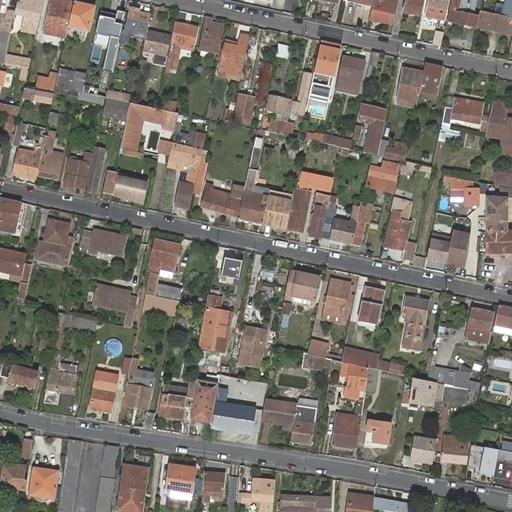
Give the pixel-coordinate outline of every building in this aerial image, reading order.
[(43,0),(25,0),(25,4),(18,2),(16,9),(15,15),(25,17),(22,28),(36,31),(43,0)] [(69,27),(74,5),(52,0),(45,33),(67,38),(69,27)] [(374,0),(374,2),(375,2),(372,20),(392,24),(396,2),(389,0),(374,0)] [(407,0),(404,13),(421,17),(424,0),(407,0)] [(429,0),(425,17),(444,21),(448,0),(429,0)] [(461,0),(452,0),(448,22),(477,28),(479,17),(474,16),(476,7),(471,6),(470,8),(460,6),(461,0)] [(471,0),(461,0),(460,6),(470,8),(471,6),(471,0)] [(496,17),(480,13),(479,17),(477,28),(511,36),(511,33),(511,0),(506,0),(502,18),(496,17)] [(97,10),(74,5),(69,27),(92,32),(97,10)] [(1,21),(0,25),(0,30),(11,32),(15,15),(16,9),(9,8),(6,22),(1,21)] [(140,11),(129,8),(124,33),(121,33),(119,44),(128,46),(130,35),(146,38),(147,31),(151,15),(139,13),(140,11)] [(99,16),(95,34),(102,35),(100,42),(110,44),(112,35),(117,36),(121,21),(99,16)] [(213,19),(205,17),(205,23),(200,51),(219,54),(224,27),(212,24),(213,19)] [(177,24),(168,67),(175,69),(180,48),(193,51),(195,44),(198,28),(177,24)] [(0,30),(0,62),(4,64),(6,55),(11,32),(0,30)] [(171,37),(147,31),(146,38),(143,51),(156,54),(153,64),(165,66),(171,37)] [(226,78),(240,81),(250,35),(241,33),(238,48),(223,44),(217,73),(227,74),(226,78)] [(435,35),(432,46),(439,47),(441,36),(435,35)] [(339,57),(342,47),(321,42),(315,71),(322,72),(325,73),(335,76),(339,57)] [(289,47),(279,45),(276,57),(286,59),(289,47)] [(372,54),(369,66),(376,68),(379,55),(372,54)] [(16,57),(6,55),(4,64),(14,66),(16,57)] [(30,60),(16,57),(14,66),(22,68),(28,69),(30,60)] [(359,90),(365,63),(344,58),(338,85),(337,92),(357,96),(359,90)] [(141,61),(138,75),(143,76),(147,63),(141,61)] [(265,105),(274,66),(264,64),(256,102),(265,105)] [(436,97),(442,68),(425,65),(423,74),(419,93),(436,97)] [(28,69),(22,68),(19,81),(25,82),(28,69)] [(418,98),(419,93),(423,74),(403,70),(396,100),(398,100),(417,104),(418,98)] [(66,91),(70,73),(61,71),(57,89),(66,91)] [(81,94),(82,94),(84,86),(86,75),(76,72),(75,75),(72,92),(79,93),(81,94)] [(50,95),(54,96),(59,75),(51,73),(49,80),(38,77),(35,92),(50,95)] [(75,75),(70,73),(66,91),(72,92),(75,75)] [(290,108),(305,112),(307,106),(306,106),(312,75),(304,74),(298,104),(291,103),(290,108)] [(84,86),(82,94),(104,99),(106,99),(107,99),(108,92),(84,86)] [(48,104),(50,95),(35,92),(24,89),(22,97),(48,104)] [(108,92),(107,99),(129,104),(131,105),(133,97),(108,92)] [(419,93),(418,98),(435,101),(436,97),(419,93)] [(82,94),(81,94),(80,98),(91,101),(91,104),(103,106),(104,99),(82,94)] [(249,124),(254,98),(240,96),(235,121),(249,124)] [(274,113),(289,116),(290,108),(291,103),(292,101),(270,96),(267,111),(274,113)] [(107,99),(106,99),(103,116),(126,121),(129,104),(107,99)] [(447,99),(442,124),(450,126),(452,119),(479,124),(482,105),(454,100),(447,99)] [(165,100),(162,111),(175,114),(177,103),(165,100)] [(397,105),(416,109),(417,104),(398,100),(397,105)] [(508,104),(495,100),(491,115),(505,118),(506,115),(508,104)] [(20,107),(0,102),(0,115),(9,118),(6,132),(12,133),(16,118),(17,118),(20,107)] [(129,104),(126,121),(120,146),(137,150),(144,119),(176,126),(178,115),(175,114),(162,111),(131,105),(129,104)] [(362,117),(361,122),(371,125),(365,155),(378,157),(381,142),(384,128),(383,128),(387,112),(363,106),(360,116),(362,117)] [(227,109),(223,121),(231,123),(234,111),(227,109)] [(60,116),(50,113),(49,122),(58,125),(60,116)] [(274,113),(269,132),(283,135),(286,123),(286,122),(287,122),(289,116),(274,113)] [(511,119),(505,118),(491,115),(488,133),(504,136),(502,143),(511,145),(511,119)] [(486,134),(488,123),(483,122),(482,122),(479,132),(486,134)] [(17,123),(12,146),(18,148),(22,132),(25,133),(27,126),(17,123)] [(287,123),(284,137),(299,140),(300,134),(292,132),(294,125),(287,123)] [(436,170),(442,141),(458,144),(460,133),(449,131),(450,126),(442,124),(432,169),(436,170)] [(363,127),(356,126),(353,140),(360,142),(363,127)] [(197,133),(194,148),(202,150),(205,135),(197,133)] [(474,136),(462,134),(459,147),(472,149),(474,136)] [(324,145),(325,137),(315,135),(313,143),(324,146),(324,145)] [(325,137),(324,145),(334,147),(334,145),(338,146),(339,141),(343,142),(344,136),(338,135),(337,140),(325,137)] [(55,139),(45,136),(43,148),(37,177),(57,181),(62,155),(52,152),(55,139)] [(254,187),(257,171),(256,171),(262,141),(255,139),(245,185),(254,187)] [(171,145),(172,143),(161,141),(158,154),(169,156),(171,145)] [(389,143),(381,142),(378,157),(393,161),(395,152),(388,150),(389,143)] [(502,143),(501,150),(511,152),(511,145),(502,143)] [(395,152),(393,161),(405,163),(408,146),(396,144),(395,152)] [(202,151),(171,145),(169,156),(175,158),(174,164),(182,166),(183,159),(189,161),(186,173),(183,187),(178,186),(173,208),(189,212),(192,195),(200,162),(202,151)] [(37,177),(43,148),(35,147),(34,153),(21,149),(20,149),(20,150),(19,150),(19,151),(14,175),(36,181),(37,177)] [(103,176),(104,171),(101,170),(105,151),(94,149),(85,193),(95,195),(100,175),(103,176)] [(84,155),(83,161),(82,165),(74,163),(75,159),(70,158),(64,186),(67,186),(65,190),(72,192),(73,188),(83,190),(90,157),(84,155)] [(169,156),(166,168),(170,169),(181,172),(182,166),(174,164),(175,158),(169,156)] [(183,159),(182,166),(181,172),(186,173),(189,161),(183,159)] [(207,164),(200,162),(192,195),(201,197),(207,164)] [(367,187),(393,195),(400,168),(384,163),(381,171),(371,168),(367,187)] [(405,163),(403,163),(400,175),(411,178),(414,165),(405,163)] [(106,172),(102,194),(109,195),(114,173),(106,172)] [(118,174),(114,173),(109,195),(143,203),(147,185),(117,178),(118,174)] [(511,178),(495,176),(493,187),(511,190),(511,178)] [(311,192),(322,194),(325,180),(314,178),(311,192)] [(451,180),(451,191),(475,191),(475,184),(451,180)] [(297,183),(287,230),(302,233),(310,195),(305,194),(299,192),(301,184),(297,183)] [(237,218),(237,219),(261,225),(268,190),(254,187),(245,185),(244,188),(237,218)] [(237,218),(244,188),(233,186),(231,196),(211,191),(210,191),(208,198),(203,196),(200,208),(237,218)] [(212,187),(206,186),(203,196),(208,198),(210,191),(211,191),(212,187)] [(284,230),(292,196),(268,190),(261,225),(284,230)] [(450,207),(477,208),(477,191),(475,191),(451,191),(450,207)] [(329,207),(328,207),(326,218),(332,220),(335,210),(334,209),(336,198),(331,197),(330,204),(329,207)] [(21,204),(0,199),(0,236),(13,240),(14,233),(21,204)] [(404,251),(403,259),(413,261),(416,245),(406,243),(410,223),(406,222),(410,202),(395,199),(384,247),(404,251)] [(485,199),(485,233),(506,232),(506,222),(508,200),(485,199)] [(359,210),(351,246),(359,247),(365,222),(370,223),(374,206),(361,203),(359,210)] [(311,215),(309,225),(312,226),(309,237),(320,239),(322,228),(325,218),(326,210),(315,207),(314,216),(311,215)] [(350,224),(335,220),(333,230),(330,241),(351,246),(359,210),(354,209),(350,224)] [(332,220),(326,218),(324,228),(333,230),(335,220),(332,220)] [(58,225),(48,223),(43,242),(40,241),(37,256),(48,258),(47,262),(65,266),(72,238),(68,237),(71,226),(59,223),(58,225)] [(142,230),(131,227),(129,235),(140,237),(142,230)] [(426,261),(446,265),(452,233),(433,229),(426,261)] [(94,230),(93,234),(89,249),(88,254),(98,257),(98,253),(112,256),(117,236),(94,230)] [(93,234),(83,232),(80,248),(89,249),(93,234)] [(511,256),(511,232),(506,232),(485,233),(485,257),(511,256)] [(446,265),(445,266),(466,271),(470,237),(452,233),(446,265)] [(126,238),(117,236),(112,256),(122,258),(126,238)] [(150,267),(151,268),(161,270),(174,273),(181,246),(156,240),(150,267)] [(0,272),(21,277),(24,265),(26,256),(0,250),(0,272)] [(244,261),(225,257),(222,276),(240,279),(244,261)] [(24,265),(21,277),(28,278),(30,267),(24,265)] [(151,268),(150,273),(160,276),(161,270),(151,268)] [(314,305),(320,278),(289,271),(283,299),(291,300),(292,297),(311,301),(311,304),(314,305)] [(0,280),(20,284),(21,277),(0,272),(0,280)] [(150,273),(145,295),(155,297),(158,285),(160,276),(150,273)] [(337,287),(330,285),(323,318),(326,319),(340,322),(342,322),(350,285),(338,282),(337,287)] [(20,284),(18,294),(17,299),(23,301),(26,286),(20,284)] [(101,306),(105,287),(97,285),(93,305),(101,306)] [(158,285),(155,297),(162,299),(164,286),(158,285)] [(164,286),(162,299),(179,303),(180,303),(183,290),(164,286)] [(132,292),(105,287),(101,306),(134,313),(138,297),(132,296),(132,292)] [(377,306),(381,292),(366,288),(358,322),(378,326),(382,307),(377,306)] [(386,293),(381,292),(377,306),(382,307),(386,293)] [(145,295),(142,310),(176,317),(179,303),(162,299),(155,297),(145,295)] [(221,310),(223,298),(210,295),(200,347),(204,348),(221,351),(225,330),(223,329),(227,312),(224,311),(221,310)] [(418,352),(428,304),(406,298),(402,317),(409,319),(403,349),(418,352)] [(286,328),(290,306),(285,305),(280,327),(286,328)] [(511,335),(511,309),(500,307),(494,332),(510,335),(511,335)] [(487,339),(492,314),(472,309),(465,340),(489,345),(490,339),(487,339)] [(225,330),(221,351),(226,352),(234,313),(227,312),(223,329),(225,330)] [(97,323),(59,314),(56,329),(94,338),(97,323)] [(269,330),(246,325),(238,365),(261,369),(269,330)] [(79,369),(60,365),(61,360),(59,358),(64,336),(56,334),(53,347),(45,404),(73,409),(79,369)] [(39,352),(50,354),(54,338),(42,336),(41,341),(39,352)] [(331,346),(311,341),(308,356),(333,361),(341,363),(342,357),(329,354),(331,346)] [(379,355),(344,349),(342,357),(341,363),(350,365),(368,369),(376,371),(378,362),(379,355)] [(308,356),(304,355),(302,369),(323,372),(322,377),(330,378),(333,361),(308,356)] [(129,375),(132,359),(125,358),(122,373),(129,375)] [(129,375),(126,386),(129,387),(125,406),(148,412),(152,392),(155,373),(137,369),(139,361),(132,359),(129,375)] [(389,365),(378,362),(376,371),(387,374),(389,365)] [(34,390),(38,374),(3,364),(0,376),(0,378),(8,381),(7,383),(9,383),(11,387),(15,385),(26,388),(29,392),(33,390),(34,390)] [(197,364),(195,381),(197,381),(205,383),(209,366),(201,364),(197,364)] [(368,369),(350,365),(348,383),(346,383),(345,390),(360,393),(361,385),(366,385),(368,369)] [(221,367),(220,375),(229,378),(230,369),(221,367)] [(468,391),(478,393),(479,387),(468,384),(470,378),(430,368),(427,382),(444,386),(468,391)] [(366,385),(365,392),(374,394),(376,371),(368,369),(366,385)] [(95,373),(89,410),(111,414),(118,378),(95,373)] [(414,379),(409,408),(418,409),(419,405),(433,407),(434,401),(442,402),(444,386),(427,382),(414,379)] [(205,383),(197,381),(196,383),(190,421),(212,425),(215,405),(218,386),(205,383)] [(494,381),(492,391),(506,394),(508,383),(494,381)] [(183,420),(180,435),(188,436),(190,421),(196,383),(190,382),(189,392),(187,400),(162,395),(160,416),(183,420)] [(464,408),(468,391),(444,386),(442,402),(441,403),(464,408)] [(164,388),(162,395),(187,400),(189,392),(164,388)] [(297,407),(317,411),(318,403),(302,401),(297,407)] [(419,405),(418,409),(440,412),(441,403),(442,402),(434,401),(433,407),(419,405)] [(265,402),(263,421),(275,423),(279,404),(265,402)] [(296,406),(282,404),(279,424),(289,425),(292,430),(296,407),(296,406)] [(256,412),(215,405),(212,425),(211,430),(252,437),(256,412)] [(292,430),(290,444),(311,447),(317,411),(297,407),(296,407),(292,430)] [(147,414),(144,430),(151,431),(154,415),(147,414)] [(362,420),(337,416),(332,447),(357,451),(362,420)] [(374,445),(387,447),(391,427),(369,423),(365,448),(373,450),(374,445)] [(467,439),(444,437),(442,464),(465,465),(467,439)] [(435,442),(413,439),(409,462),(432,466),(435,442)] [(57,511),(73,511),(84,443),(68,441),(57,511)] [(32,446),(32,443),(25,442),(22,458),(30,459),(30,458),(32,446)] [(119,448),(107,446),(96,511),(110,511),(114,489),(115,481),(115,480),(119,448)] [(498,452),(470,447),(466,469),(474,471),(473,474),(493,478),(494,470),(498,452)] [(511,453),(498,451),(498,452),(494,470),(511,473),(511,467),(511,453)] [(2,488),(25,491),(27,482),(24,481),(26,468),(16,467),(16,470),(4,469),(2,488)] [(185,500),(192,501),(196,471),(170,467),(165,497),(170,498),(171,492),(186,494),(185,500)] [(48,499),(54,500),(58,473),(33,469),(29,496),(34,497),(34,498),(34,499),(36,501),(37,502),(39,503),(41,504),(43,504),(44,503),(46,502),(47,501),(48,500),(48,499)] [(141,493),(145,494),(148,472),(134,469),(134,474),(125,472),(122,490),(141,493)] [(203,503),(209,504),(209,496),(223,497),(225,476),(205,474),(203,503)] [(273,505),(274,484),(263,482),(263,485),(256,484),(256,482),(252,481),(250,503),(273,505)] [(141,493),(122,490),(119,511),(120,511),(142,511),(143,503),(139,503),(141,493)] [(281,511),(328,511),(329,499),(283,496),(282,504),(277,503),(277,511),(282,511),(281,511)] [(371,511),(372,511),(373,499),(348,496),(346,511),(371,511)] [(382,501),(373,499),(372,511),(381,511),(382,501)] [(399,511),(401,504),(382,501),(381,511),(399,511)]
